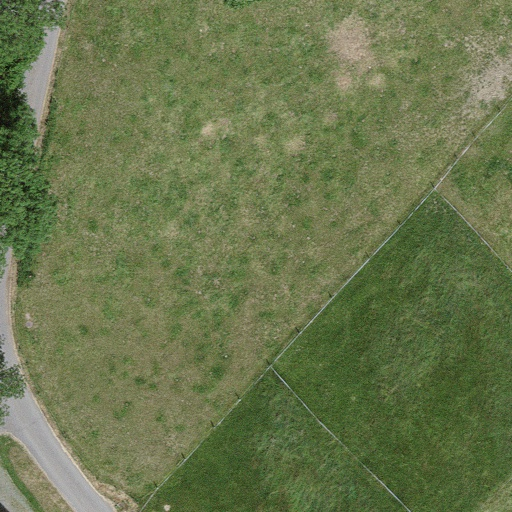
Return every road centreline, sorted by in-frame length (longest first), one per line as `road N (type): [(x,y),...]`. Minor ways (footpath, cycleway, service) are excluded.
road 1 (unclassified): [(55,0),(0,256)]
road 2 (unclassified): [(0,341),(27,419),(98,511)]
